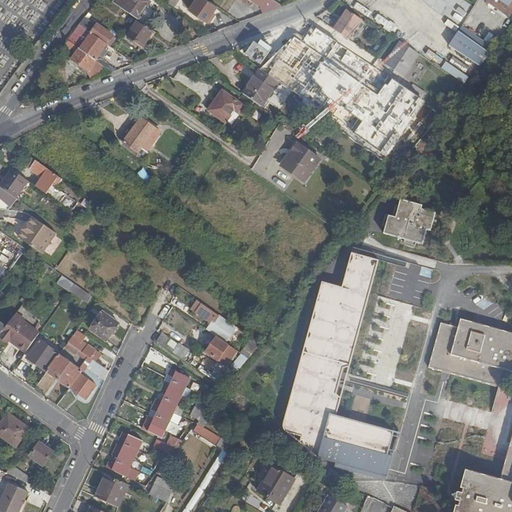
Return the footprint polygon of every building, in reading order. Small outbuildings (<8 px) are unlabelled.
[(147,0),(115,0),(113,3),(138,21),(151,2),(147,0)] [(218,7),(206,0),(195,0),(189,11),(208,23),(218,7)] [(272,9),(277,2),(273,0),(263,0),(262,2),(272,9)] [(455,0),(454,0),(453,6),(467,11),(470,5),(455,0)] [(511,14),(511,0),(489,0),(487,3),(509,19),(511,14)] [(339,22),(338,20),(333,27),(349,39),(363,20),(347,10),(342,17),(339,22)] [(378,12),(373,17),(389,33),(394,28),(378,12)] [(97,26),(85,18),(68,41),(80,49),(96,60),(100,63),(103,59),(99,56),(100,54),(102,56),(114,39),(112,37),(113,36),(98,25),(97,26)] [(154,32),(138,21),(128,35),(144,46),(154,32)] [(477,64),(489,45),(459,25),(447,44),(477,64)] [(296,36),(286,56),(331,80),(342,59),(296,36)] [(80,49),(68,41),(63,49),(74,56),(80,49)] [(419,54),(401,42),(400,41),(385,65),(403,77),(419,54)] [(96,60),(80,49),(74,56),(72,59),(88,70),(96,60)] [(109,70),(100,63),(96,60),(88,70),(91,79),(109,70)] [(462,83),(466,76),(444,60),(439,67),(462,83)] [(262,107),(279,83),(276,81),(260,70),(243,93),(262,107)] [(242,104),(223,90),(208,110),(226,122),(234,110),(237,112),(242,104)] [(143,148),(147,151),(161,133),(142,119),(124,142),(139,153),(143,148)] [(203,145),(208,136),(184,122),(179,131),(203,145)] [(290,161),(309,175),(320,159),(298,143),(292,152),(295,154),(290,161)] [(55,187),(61,179),(28,155),(23,164),(41,177),(43,178),(41,181),(36,187),(58,202),(65,194),(55,187)] [(304,182),(309,175),(290,161),(285,168),(304,182)] [(28,181),(12,169),(0,184),(0,186),(13,196),(16,198),(28,181)] [(421,205),(399,199),(394,217),(387,216),(382,232),(423,242),(426,229),(431,230),(435,212),(420,209),(421,205)] [(78,216),(73,213),(68,220),(73,223),(78,216)] [(59,234),(43,222),(28,243),(44,255),(59,234)] [(45,274),(50,266),(46,263),(25,249),(22,254),(40,266),(39,269),(45,274)] [(344,288),(324,283),(285,424),(285,428),(287,431),(319,458),(385,475),(395,432),(365,424),(349,420),(337,417),(342,398),(338,394),(345,368),(351,367),(380,261),(354,253),(344,288)] [(63,275),(57,282),(70,292),(71,290),(75,284),(63,275)] [(92,296),(75,284),(71,290),(88,302),(92,296)] [(403,344),(413,306),(378,297),(374,313),(393,318),(392,324),(388,323),(386,329),(397,331),(394,342),(403,344)] [(213,324),(218,315),(198,301),(192,310),(210,322),(213,324)] [(119,323),(103,312),(91,330),(106,341),(119,323)] [(11,341),(26,352),(39,334),(29,326),(30,324),(16,314),(6,328),(1,334),(11,341)] [(225,343),(236,328),(218,315),(213,324),(210,322),(205,329),(218,337),(225,343)] [(511,511),(511,333),(511,334),(479,324),(460,320),(458,328),(440,324),(428,368),(443,372),(452,374),(498,387),(503,371),(510,373),(511,373),(511,436),(505,460),(500,480),(466,470),(461,488),(463,488),(462,493),(458,492),(453,496),(456,501),(460,501),(459,506),(456,506),(456,508),(454,511),(511,511)] [(69,343),(90,358),(95,350),(81,341),(85,335),(77,330),(69,343)] [(178,344),(162,332),(157,341),(173,352),(178,344)] [(1,334),(0,335),(0,337),(9,344),(11,341),(1,334)] [(227,366),(237,351),(225,343),(218,337),(207,352),(227,366)] [(252,339),(242,354),(248,359),(260,344),(252,339)] [(45,370),(57,353),(41,341),(28,358),(45,370)] [(189,351),(178,344),(173,352),(183,359),(189,351)] [(104,354),(114,361),(117,356),(105,348),(102,352),(104,354)] [(102,357),(112,365),(114,361),(104,354),(102,357)] [(60,355),(47,372),(69,388),(82,371),(60,355)] [(84,373),(87,369),(104,382),(109,372),(90,358),(82,368),(83,369),(82,371),(84,373)] [(396,369),(387,367),(384,378),(393,380),(396,369)] [(170,369),(168,373),(173,376),(170,384),(164,381),(159,392),(165,395),(162,401),(156,399),(151,409),(157,412),(154,418),(148,416),(145,421),(166,431),(170,421),(174,414),(182,396),(186,387),(190,378),(170,369)] [(95,386),(81,376),(72,389),(86,399),(95,386)] [(192,390),(186,387),(182,396),(187,399),(192,390)] [(200,417),(202,418),(207,408),(205,407),(207,402),(209,403),(213,395),(207,392),(206,392),(204,396),(202,395),(192,416),(198,419),(200,417)] [(0,435),(15,447),(29,428),(9,414),(0,425),(0,435)] [(174,414),(170,421),(178,425),(182,417),(174,414)] [(191,430),(213,445),(218,437),(196,423),(191,430)] [(108,462),(106,468),(126,477),(135,459),(138,452),(143,442),(122,432),(120,437),(126,441),(123,447),(117,444),(112,455),(118,458),(115,465),(108,462)] [(177,449),(183,442),(171,436),(166,444),(157,439),(153,447),(170,455),(174,448),(177,449)] [(238,449),(221,438),(216,447),(233,458),(238,449)] [(53,452),(41,442),(31,456),(43,466),(53,452)] [(138,452),(135,459),(141,461),(144,454),(138,452)] [(118,458),(112,455),(108,462),(115,465),(118,458)] [(32,480),(11,465),(6,473),(30,484),(32,480)] [(279,505),(294,480),(273,467),(258,492),(279,505)] [(118,507),(129,485),(106,474),(95,496),(118,507)] [(157,478),(149,494),(166,502),(174,484),(157,478)] [(0,501),(0,511),(2,511),(19,511),(28,493),(8,483),(0,501)] [(342,511),(346,506),(330,497),(320,511),(342,511)]
